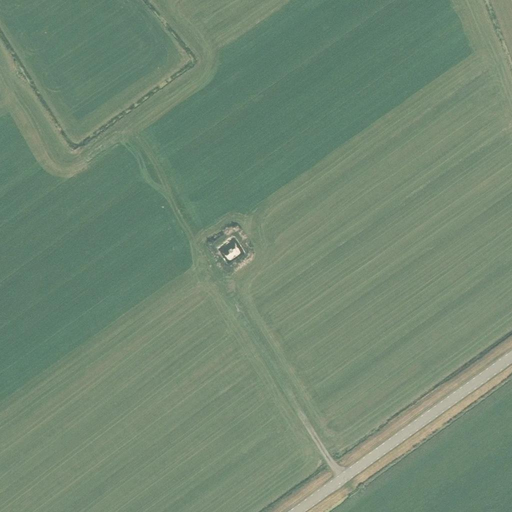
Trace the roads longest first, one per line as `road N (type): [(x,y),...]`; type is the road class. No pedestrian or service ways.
road 1 (track): [(344,480),(142,144),(107,140),(66,159),(31,107)]
road 2 (secondary): [(300,511),(511,359)]
